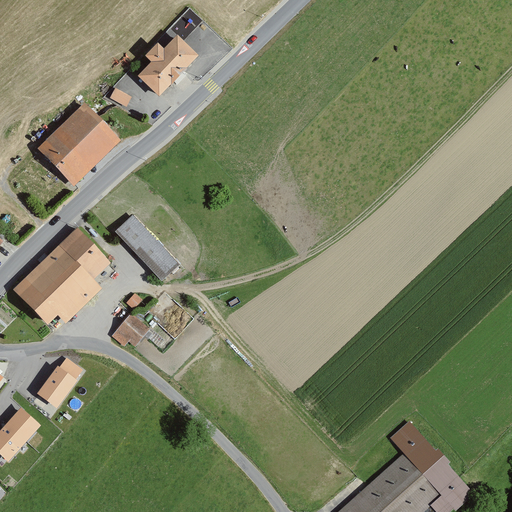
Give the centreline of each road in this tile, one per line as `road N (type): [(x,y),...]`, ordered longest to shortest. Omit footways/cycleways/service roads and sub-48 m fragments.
road 1 (secondary): [(0,282),(300,0)]
road 2 (residential): [(0,352),(68,344),(119,353),(207,427),(283,511)]
